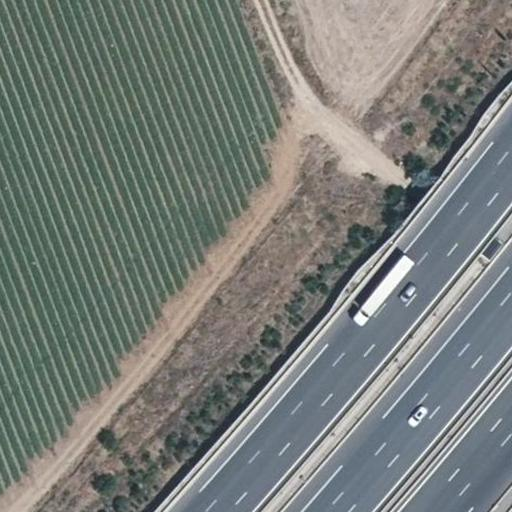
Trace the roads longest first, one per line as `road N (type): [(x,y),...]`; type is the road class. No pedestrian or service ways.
road 1 (track): [(75,511),(376,163),(476,0)]
road 2 (motorway): [(511,162),(217,511)]
road 3 (track): [(511,264),(330,133),(266,0)]
road 4 (motorway): [(511,307),(337,511)]
road 5 (motorway): [(432,511),(511,418)]
